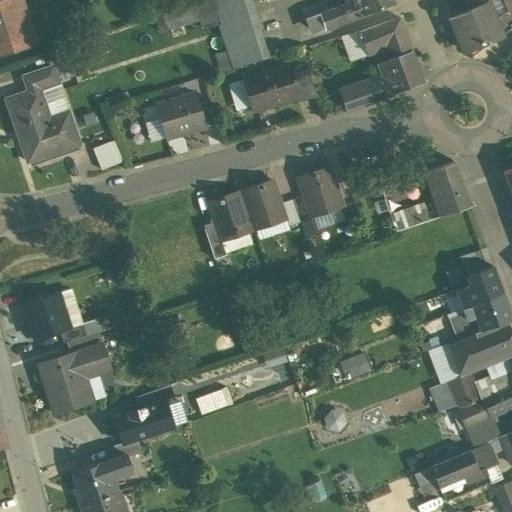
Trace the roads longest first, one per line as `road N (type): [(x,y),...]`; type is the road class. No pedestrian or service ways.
road 1 (residential): [(0,212),(326,135),(433,123)]
road 2 (residential): [(0,370),(36,511)]
